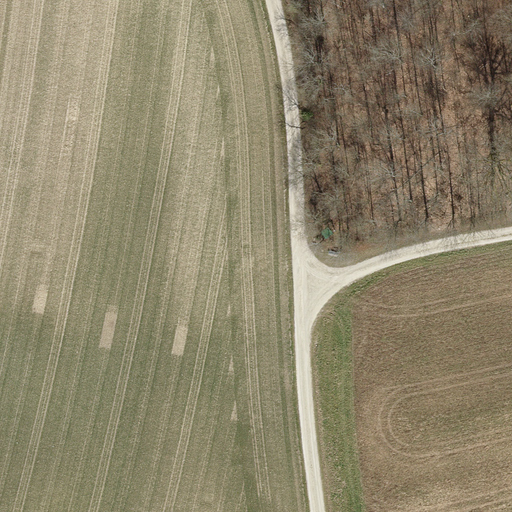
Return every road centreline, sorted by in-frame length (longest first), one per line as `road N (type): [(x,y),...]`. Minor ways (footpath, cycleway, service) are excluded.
road 1 (track): [(271,0),(293,105),(303,287)]
road 2 (track): [(319,511),(303,287)]
road 3 (track): [(303,287),(396,256),(511,235)]
